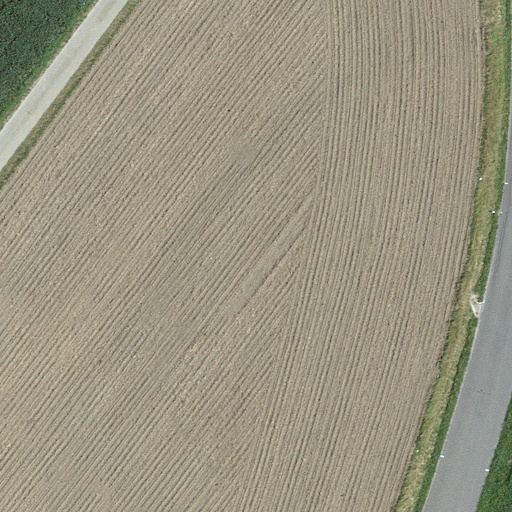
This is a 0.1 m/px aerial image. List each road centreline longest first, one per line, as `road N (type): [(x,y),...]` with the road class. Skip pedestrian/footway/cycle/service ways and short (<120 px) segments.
road 1 (tertiary): [(443,511),(493,376),(511,260)]
road 2 (track): [(108,0),(0,147)]
